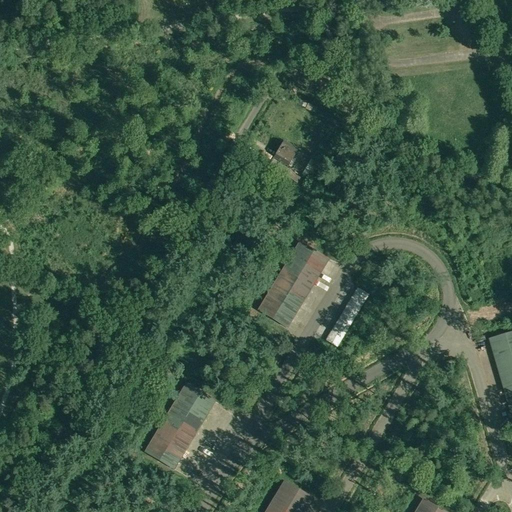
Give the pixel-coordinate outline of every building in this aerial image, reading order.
[(296,159),(293,157),(298,149),(284,141),(274,158),(293,169),(296,165),(294,164),(296,159)] [(272,161),(270,165),(297,182),(300,178),(272,161)] [(258,310),(287,328),(328,260),(299,243),(258,310)] [(357,288),(326,340),(337,347),(368,294),(357,288)] [(511,333),(490,340),(511,415),(511,333)] [(145,453),(173,470),(214,402),(186,384),(145,453)] [(265,511),(304,511),(313,499),(284,482),(265,511)] [(415,511),(443,511),(423,500),(415,511)]
